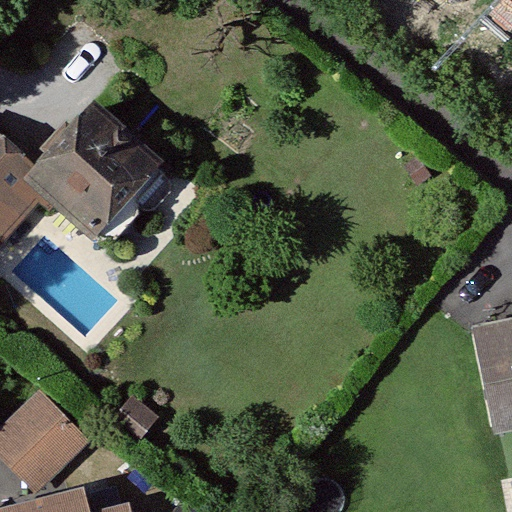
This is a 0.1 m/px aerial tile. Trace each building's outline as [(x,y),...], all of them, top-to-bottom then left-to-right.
[(171,167),(84,88),(31,146),(0,117),(0,242),(47,191),(103,242),(171,167)] [(511,312),(468,321),(490,428),(511,423),(511,312)] [(91,445),(45,394),(0,435),(0,448),(40,492),(91,445)] [(159,416),(138,398),(119,420),(139,438),(159,416)] [(0,511),(125,511),(126,510),(117,511),(89,511),(85,494),(0,511)]
